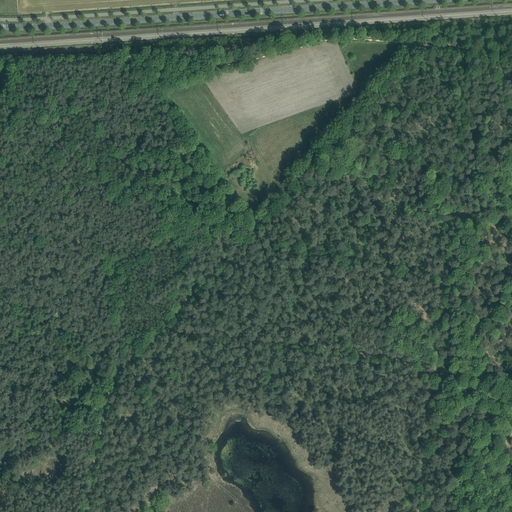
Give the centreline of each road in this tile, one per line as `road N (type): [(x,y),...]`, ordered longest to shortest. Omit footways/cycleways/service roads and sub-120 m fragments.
road 1 (track): [(421,44),(132,357)]
road 2 (secondary): [(10,27),(427,0)]
road 3 (track): [(160,326),(309,336),(511,374)]
road 4 (track): [(132,357),(99,412),(80,511)]
